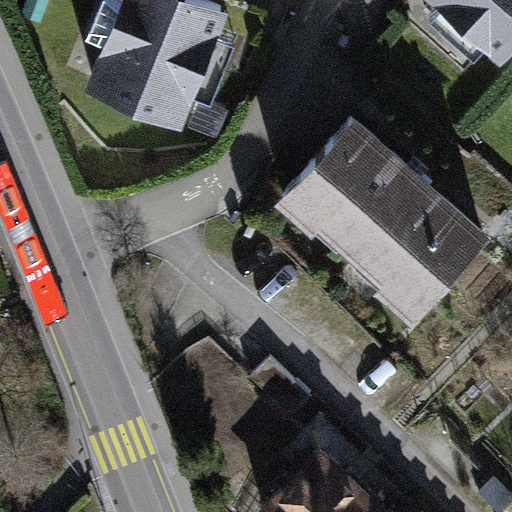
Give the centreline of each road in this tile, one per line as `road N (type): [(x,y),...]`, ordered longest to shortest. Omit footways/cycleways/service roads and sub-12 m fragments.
road 1 (residential): [(138,221),(253,313),(468,511)]
road 2 (residential): [(324,0),(251,144),(217,189),(138,221)]
road 3 (tertiary): [(137,511),(38,256)]
